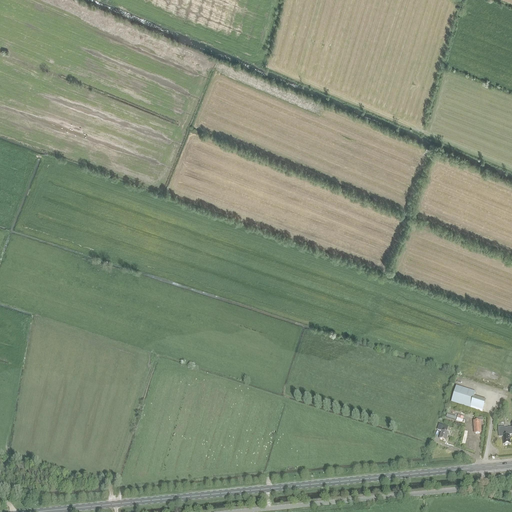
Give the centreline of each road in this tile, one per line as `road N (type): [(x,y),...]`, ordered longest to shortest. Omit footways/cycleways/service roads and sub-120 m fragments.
road 1 (primary): [(34,511),(511,464)]
road 2 (unclassified): [(230,511),(465,488),(511,473)]
